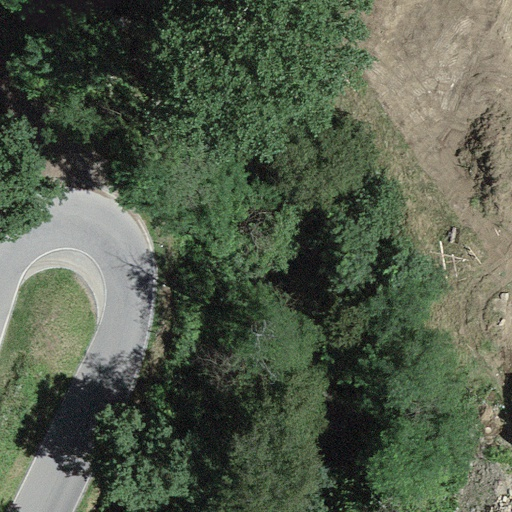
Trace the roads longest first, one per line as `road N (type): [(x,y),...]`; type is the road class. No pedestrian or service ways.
road 1 (tertiary): [(40,511),(116,342),(125,283),(107,238),(66,219),(26,230),(0,265)]
road 2 (track): [(0,92),(47,159),(66,219)]
